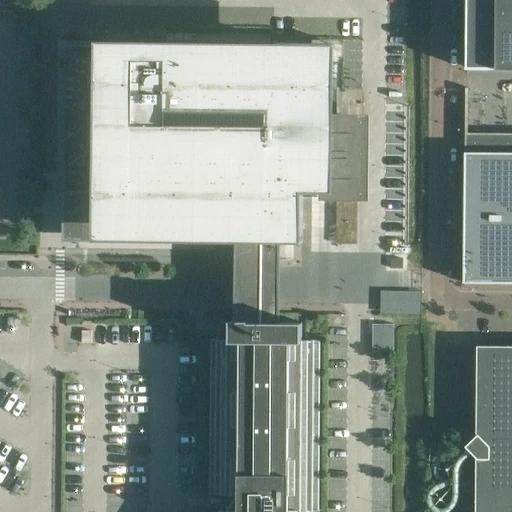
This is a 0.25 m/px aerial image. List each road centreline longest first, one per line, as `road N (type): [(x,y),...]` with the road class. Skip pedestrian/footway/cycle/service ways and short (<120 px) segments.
road 1 (residential): [(511,305),(440,305),(441,0)]
road 2 (unclassified): [(372,291),(0,292)]
